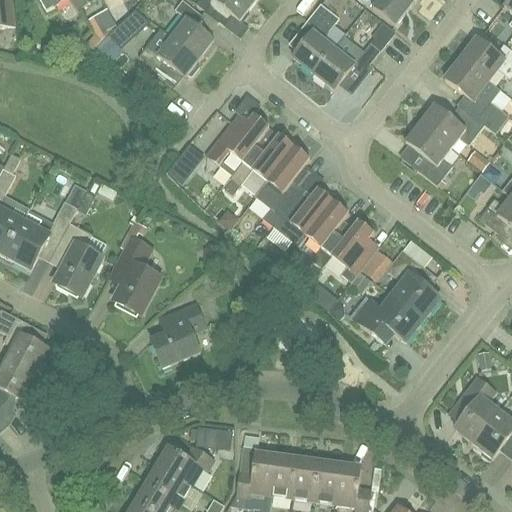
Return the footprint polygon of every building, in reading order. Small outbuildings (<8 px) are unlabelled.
[(0,0),(0,30),(14,29),(10,0),(0,0)] [(97,2),(96,0),(50,0),(56,10),(72,1),(78,13),(97,2)] [(102,0),(114,19),(127,11),(120,0),(102,0)] [(240,26),(256,5),(249,0),(202,0),(197,8),(223,29),(232,19),(240,26)] [(411,11),(397,0),(382,0),(373,12),(395,30),(411,11)] [(418,0),(397,0),(411,11),(418,0)] [(172,42),(200,64),(203,60),(206,60),(214,51),(213,47),(215,44),(195,29),(202,20),(183,5),(176,14),(187,23),(172,42)] [(314,37),(300,55),(294,62),(314,78),(334,53),(324,45),(341,23),(321,7),(304,29),(314,37)] [(106,35),(116,29),(107,13),(97,19),(106,35)] [(143,49),(161,32),(143,13),(125,30),(143,49)] [(359,39),(376,41),(378,18),(361,17),(359,39)] [(139,61),(158,76),(165,66),(185,82),(188,79),(192,79),(199,70),(198,66),(200,64),(172,42),(161,33),(139,61)] [(461,62),(490,85),(499,74),(510,82),(511,78),(511,55),(503,48),(496,58),(476,43),(461,62)] [(334,53),(314,78),(336,95),(355,70),(353,69),(356,65),(367,73),(381,55),(370,47),(362,57),(354,51),(345,62),(334,53)] [(480,98),(490,85),(461,62),(444,84),(465,99),(458,109),(464,114),(484,129),(495,138),(509,120),(480,98)] [(421,127),(452,151),(459,142),(468,149),(484,129),(464,114),(455,126),(434,110),(421,127)] [(242,166),(261,142),(269,131),(254,119),(249,125),(239,117),(206,159),(221,170),(231,157),(242,166)] [(452,151),(421,127),(406,146),(426,162),(417,174),(437,189),(452,170),(443,163),(452,151)] [(224,193),(233,199),(253,174),(267,185),(295,150),(280,139),(271,150),(261,142),(242,166),(230,181),(232,183),(224,193)] [(276,214),(282,219),(299,197),(290,190),(311,163),(295,150),(267,185),(267,186),(256,200),(276,215),(276,214)] [(474,163),(486,173),(493,165),(480,155),(474,163)] [(45,196),(57,203),(74,174),(61,167),(45,196)] [(3,173),(0,177),(0,203),(2,204),(15,179),(3,173)] [(511,201),(511,180),(502,194),(511,201)] [(86,218),(95,199),(101,186),(92,182),(86,194),(77,213),(86,218)] [(289,239),(300,247),(307,239),(333,205),(318,193),(309,204),(299,197),(282,219),(281,219),(296,231),(289,239)] [(498,237),(506,227),(511,231),(511,201),(502,194),(479,223),(498,237)] [(65,205),(54,227),(52,231),(53,231),(64,237),(69,227),(77,211),(65,205)] [(307,239),(322,251),(312,263),(322,272),(332,259),(350,237),(340,229),(349,218),(333,205),(307,239)] [(0,257),(4,260),(24,224),(0,211),(0,257)] [(52,231),(54,227),(29,214),(24,224),(4,260),(31,274),(50,238),(53,231),(52,231)] [(351,235),(350,237),(332,259),(346,270),(340,278),(351,287),(379,251),(369,244),(374,237),(359,225),(351,235)] [(82,301),(102,261),(86,252),(92,239),(69,227),(64,237),(57,250),(70,257),(55,287),(82,301)] [(396,247),(410,255),(417,243),(403,235),(396,247)] [(285,236),(277,245),(290,256),(297,247),(285,236)] [(141,319),(161,282),(143,272),(153,253),(131,241),(119,264),(132,271),(114,305),(141,319)] [(393,300),(424,325),(441,303),(430,294),(438,283),(403,256),(387,275),(403,287),(393,300)] [(393,300),(381,314),(366,302),(351,322),(387,349),(395,338),(406,347),(424,325),(393,300)] [(192,337),(206,331),(196,308),(170,319),(176,334),(152,344),(163,372),(200,356),(192,337)] [(7,363),(36,379),(49,354),(36,348),(43,335),(2,313),(0,316),(0,333),(8,338),(4,345),(13,350),(7,363)] [(351,372),(356,364),(340,355),(335,363),(351,372)] [(0,409),(6,404),(0,397),(0,392),(23,404),(36,379),(7,363),(0,375),(0,409)] [(474,447),(499,416),(488,407),(497,397),(477,382),(449,417),(460,426),(455,432),(474,447)] [(511,441),(511,421),(510,425),(499,416),(474,447),(494,463),(511,441)] [(157,469),(191,490),(202,472),(208,475),(214,464),(192,451),(185,462),(168,451),(157,469)] [(268,511),(270,499),(271,499),(276,460),(254,457),(252,477),(239,475),(236,501),(249,503),(250,497),(260,498),(258,511),(268,511)] [(276,460),(271,499),(292,502),(296,462),(276,460)] [(313,505),(318,465),(296,462),(292,502),(313,505)] [(334,507),(339,468),(318,465),(313,505),(334,507)] [(355,510),(354,511),(367,511),(370,492),(358,491),(360,470),(339,468),(334,507),(355,510)] [(157,469),(146,488),(180,508),(191,490),(157,469)] [(178,511),(180,508),(146,488),(135,506),(145,511),(178,511)]
